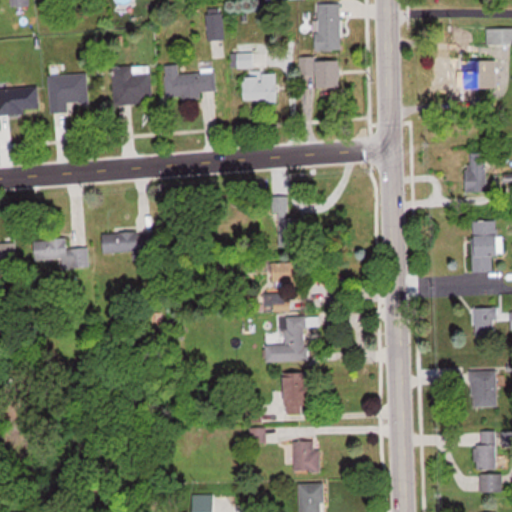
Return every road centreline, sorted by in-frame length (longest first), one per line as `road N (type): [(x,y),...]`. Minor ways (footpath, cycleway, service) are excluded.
road 1 (residential): [(403,511),(386,0)]
road 2 (residential): [(0,177),(390,145)]
